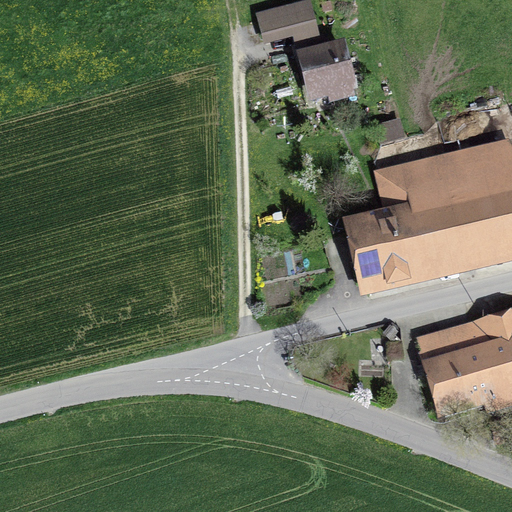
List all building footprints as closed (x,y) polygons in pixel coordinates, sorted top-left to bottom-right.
[(264,59),(319,46),(310,9),(255,22),(264,59)] [(309,117),(358,108),(348,54),(299,62),(309,117)] [(399,121),(376,127),(380,144),(404,139),(399,121)] [(371,172),(382,223),(353,229),(367,294),(511,263),(511,145),(511,143),(371,172)] [(438,420),(511,398),(511,315),(416,343),(438,420)] [(511,420),(492,423),(495,442),(511,439),(511,420)]
